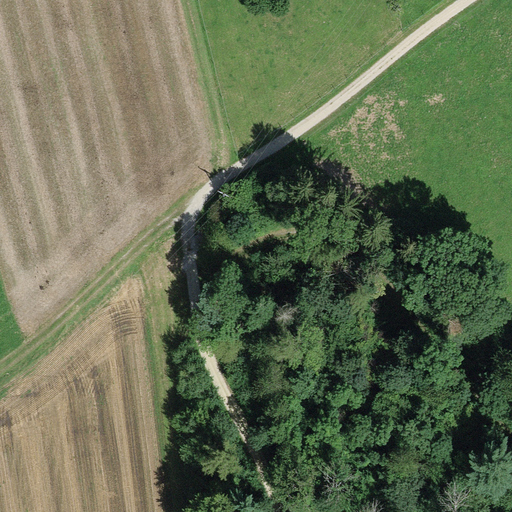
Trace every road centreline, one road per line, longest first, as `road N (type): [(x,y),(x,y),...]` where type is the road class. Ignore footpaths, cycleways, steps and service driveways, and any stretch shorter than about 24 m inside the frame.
road 1 (track): [(279,511),(209,359),(191,266),(194,218),(205,189),(301,128),(467,0)]
road 2 (track): [(194,218),(154,238),(0,368)]
